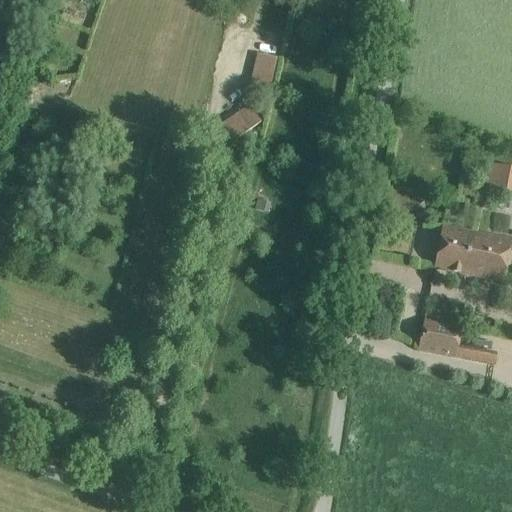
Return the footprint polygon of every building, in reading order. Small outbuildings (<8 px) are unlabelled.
[(277,59),(257,55),(249,88),(270,92),(277,59)] [(250,108),(221,128),(232,141),(260,123),(250,108)] [(511,185),(511,168),(494,165),(490,189),(508,193),(509,185),(511,185)] [(256,211),(268,213),(270,204),(258,201),(256,211)] [(511,240),(443,227),(434,269),(503,283),(511,240)] [(461,328),(424,321),(418,351),(495,366),(497,353),(457,345),(461,328)]
